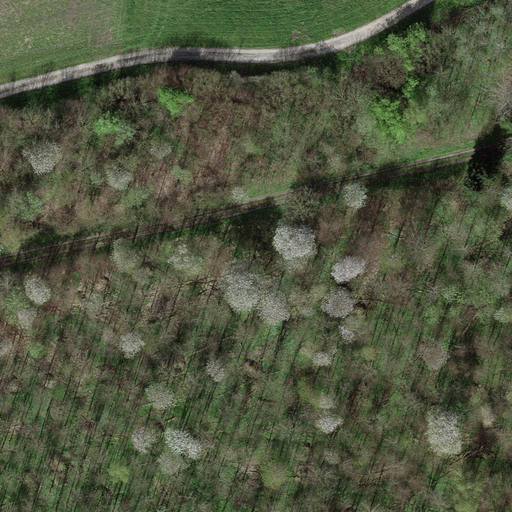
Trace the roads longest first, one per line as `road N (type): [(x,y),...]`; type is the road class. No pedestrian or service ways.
road 1 (track): [(0,266),(511,144)]
road 2 (track): [(0,98),(167,51),(264,59),(344,38),(416,0)]
